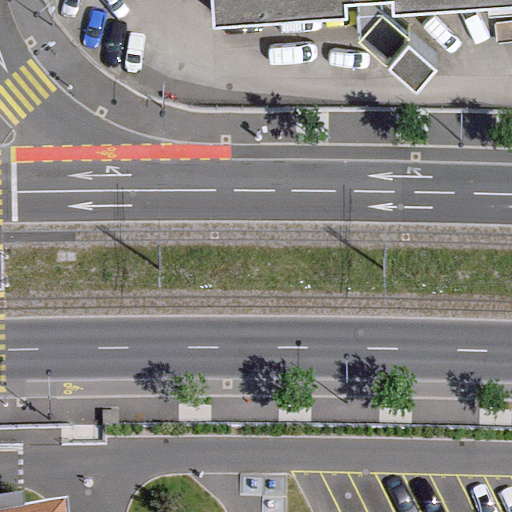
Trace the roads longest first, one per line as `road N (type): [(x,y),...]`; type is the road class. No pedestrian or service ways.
road 1 (residential): [(0,466),(373,454),(511,459)]
road 2 (secondary): [(0,354),(511,350)]
road 3 (secondary): [(511,192),(214,189)]
road 4 (tertiary): [(214,189),(100,153),(19,89),(0,60)]
road 5 (secondary): [(214,189),(0,190)]
